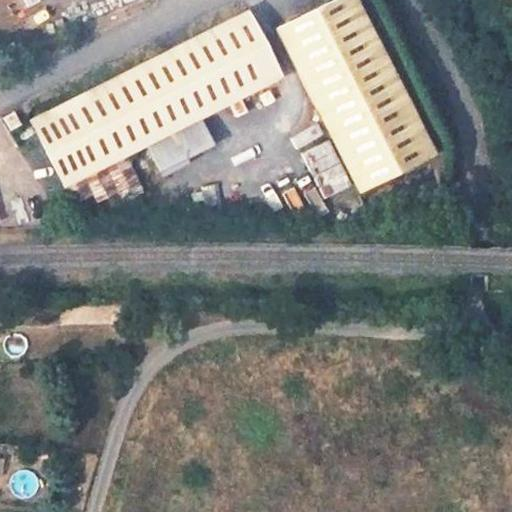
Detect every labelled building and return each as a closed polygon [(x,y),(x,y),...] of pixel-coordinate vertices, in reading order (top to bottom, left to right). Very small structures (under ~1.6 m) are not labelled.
[(351,0),(333,0),(275,29),(358,190),(430,153),(351,0)] [(28,121),(61,185),(81,175),(102,164),(123,153),(142,143),(197,116),(278,74),(245,10),(28,121)] [(197,116),(142,143),(158,175),(213,147),(197,116)] [(102,164),(115,191),(121,202),(142,192),(123,153),(102,164)] [(81,175),(90,195),(95,200),(115,191),(102,164),(81,175)] [(90,195),(81,175),(61,185),(71,203),(90,195)] [(331,219),(358,207),(348,187),(322,199),(331,219)]
